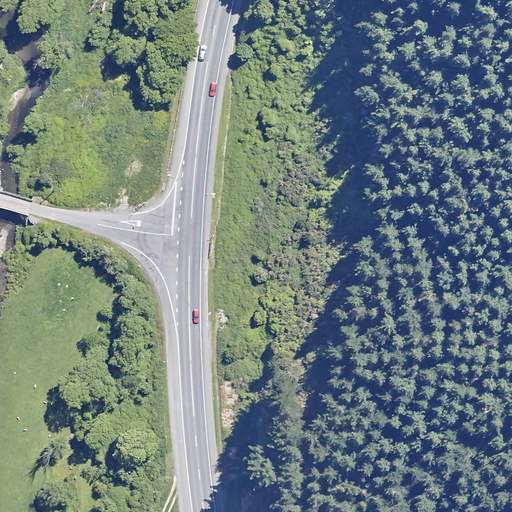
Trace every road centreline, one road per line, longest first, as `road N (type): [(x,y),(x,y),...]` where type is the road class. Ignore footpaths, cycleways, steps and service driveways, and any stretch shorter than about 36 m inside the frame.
road 1 (trunk): [(201,511),(187,366),(187,237)]
road 2 (trunk): [(187,237),(218,0)]
road 3 (unclassified): [(0,201),(104,228),(187,237)]
